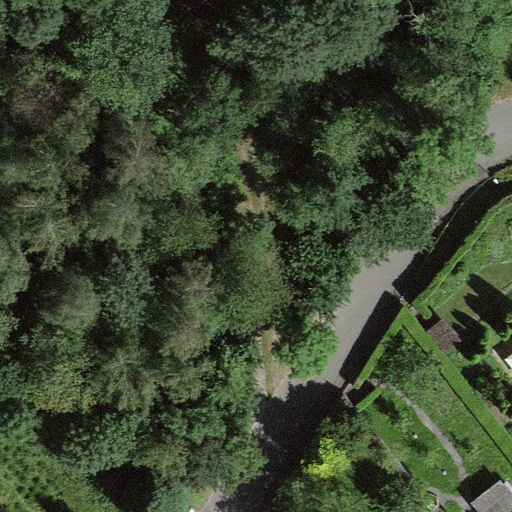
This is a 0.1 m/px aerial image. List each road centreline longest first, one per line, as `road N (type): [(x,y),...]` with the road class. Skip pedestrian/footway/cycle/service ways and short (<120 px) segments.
road 1 (track): [(282,425),(266,288),(228,103),(181,0)]
road 2 (track): [(511,81),(282,425)]
